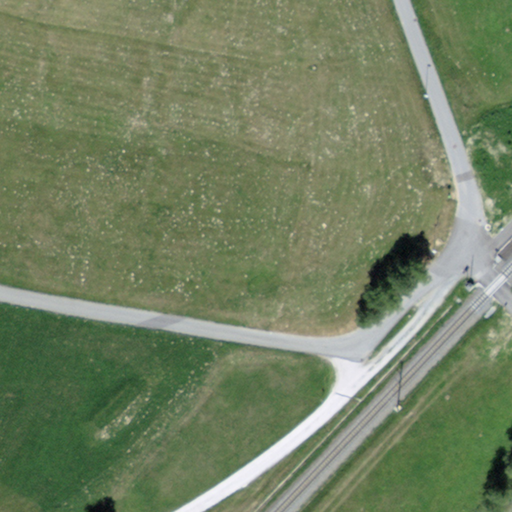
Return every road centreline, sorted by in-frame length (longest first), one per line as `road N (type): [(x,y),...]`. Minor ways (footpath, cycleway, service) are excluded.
road 1 (unclassified): [(470,242),(400,300),(360,348),(0,289)]
road 2 (unclassified): [(470,242),(456,151),(401,0)]
